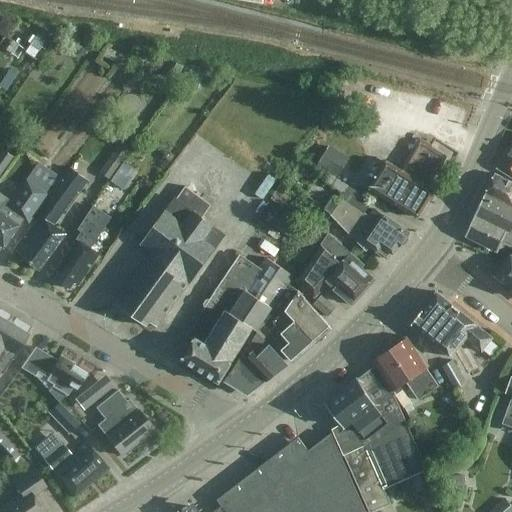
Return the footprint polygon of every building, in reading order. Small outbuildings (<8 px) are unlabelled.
[(84,56),(89,49),(79,42),(75,49),(84,56)] [(178,79),(183,67),(170,60),(165,72),(178,79)] [(370,188),(418,217),(434,190),(428,186),(446,156),(430,147),(431,146),(419,138),(400,169),(387,161),(370,188)] [(131,149),(120,142),(99,173),(109,180),(131,149)] [(511,143),(497,168),(511,177),(511,143)] [(246,145),(239,159),(259,170),(266,156),(246,145)] [(338,176),(349,158),(328,145),(317,164),(338,176)] [(0,155),(0,178),(15,157),(4,150),(0,155)] [(24,219),(28,222),(60,177),(39,162),(27,179),(26,179),(11,200),(0,192),(0,244),(3,247),(24,219)] [(82,195),(92,180),(71,165),(61,180),(63,181),(39,215),(14,250),(21,255),(20,256),(40,270),(66,234),(54,225),(78,192),(82,195)] [(511,182),(494,174),(485,194),(511,206),(511,182)] [(210,205),(185,186),(175,199),(165,212),(142,244),(156,254),(123,299),(122,298),(118,304),(136,317),(147,325),(150,321),(157,326),(159,323),(158,323),(189,281),(189,282),(214,248),(213,248),(223,235),(212,226),(212,225),(201,217),(210,205)] [(511,206),(485,194),(475,215),(511,232),(511,206)] [(399,246),(400,245),(404,244),(407,241),(409,237),(408,233),(409,232),(385,216),(384,216),(375,209),(369,216),(342,197),(340,201),(333,196),(324,209),(331,214),(330,214),(363,248),(367,243),(377,250),(376,252),(386,259),(391,253),(393,254),(398,246),(399,246)] [(511,232),(475,215),(464,236),(493,250),(503,247),(505,243),(511,244),(511,232)] [(363,265),(328,234),(297,281),(314,296),(326,282),(353,305),(363,293),(361,291),(373,278),(361,267),(363,265)] [(99,253),(77,239),(62,261),(61,261),(55,271),(59,273),(55,279),(69,288),(73,283),(78,285),(99,253)] [(511,256),(510,255),(496,272),(496,275),(497,278),(510,288),(511,292),(511,256)] [(257,330),(262,323),(288,284),(293,276),(266,258),(259,269),(239,256),(216,291),(188,335),(195,338),(181,360),(218,383),(253,328),(257,330)] [(288,284),(262,323),(272,330),(275,326),(286,339),(282,343),(284,346),(281,349),(291,360),(330,326),(298,291),(288,284)] [(471,342),(481,351),(492,338),(476,325),(443,298),(443,297),(436,292),(410,324),(450,357),(462,343),(467,347),(471,342)] [(327,317),(335,307),(320,295),(312,305),(327,317)] [(27,334),(0,318),(0,372),(2,374),(11,358),(12,359),(27,334)] [(286,363),(257,332),(224,381),(242,392),(252,392),(279,371),(278,371),(286,363)] [(426,367),(405,336),(404,336),(390,346),(392,350),(373,362),(376,365),(391,388),(390,388),(394,394),(395,394),(393,390),(406,381),(418,399),(438,386),(426,368),(426,367)] [(57,360),(34,347),(20,367),(34,376),(36,371),(46,377),(45,380),(52,384),(48,391),(58,403),(63,394),(66,395),(72,386),(75,388),(83,376),(86,372),(72,365),(74,363),(60,354),(57,360)] [(466,382),(453,360),(441,366),(454,389),(466,382)] [(427,470),(394,394),(390,388),(391,388),(376,365),(357,379),(356,378),(325,402),(342,424),(332,429),(368,511),(370,511),(390,504),(383,489),(427,470)] [(511,377),(506,393),(511,395),(511,398),(503,423),(511,426),(511,377)] [(90,386),(82,393),(91,404),(99,397),(90,386)] [(125,401),(116,389),(95,407),(104,418),(96,425),(105,435),(104,435),(120,455),(153,429),(137,409),(128,399),(125,401)] [(79,424),(58,403),(48,413),(69,434),(79,424)] [(301,444),(219,508),(216,510),(213,511),(365,511),(331,433),(307,451),(301,444)] [(0,448),(9,458),(16,451),(0,434),(0,448)] [(63,444),(43,460),(73,496),(107,468),(86,442),(71,454),(63,444)] [(10,479),(17,489),(20,493),(0,506),(0,511),(42,511),(32,496),(45,486),(31,465),(10,479)] [(488,511),(511,511),(511,507),(504,498),(488,511)]
